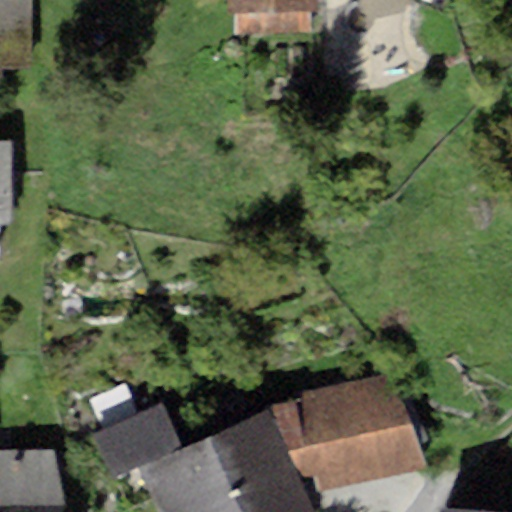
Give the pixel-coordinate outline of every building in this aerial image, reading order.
[(25,0),(0,0),(0,70),(27,70),(25,0)] [(248,0),(249,11),(342,9),(340,0),(248,0)] [(25,156),(0,155),(0,280),(22,280),(25,156)] [(291,410),(336,496),(436,473),(412,380),(291,410)] [(291,410),(240,434),(285,511),(344,511),(336,496),(291,410)] [(285,511),(240,434),(168,471),(193,511),(285,511)]
